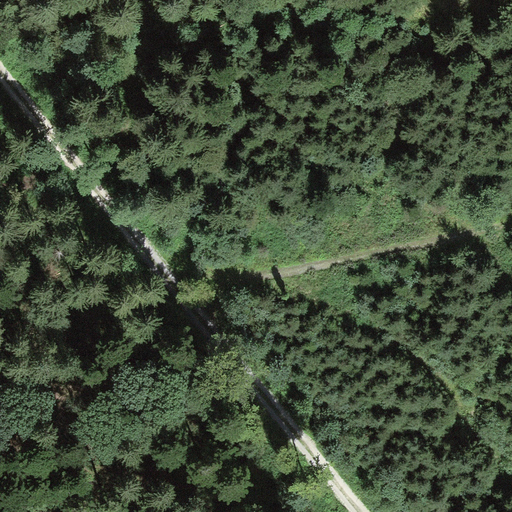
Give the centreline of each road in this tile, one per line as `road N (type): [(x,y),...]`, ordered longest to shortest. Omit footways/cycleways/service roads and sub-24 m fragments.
road 1 (track): [(0,66),(367,511)]
road 2 (track): [(190,296),(511,221)]
